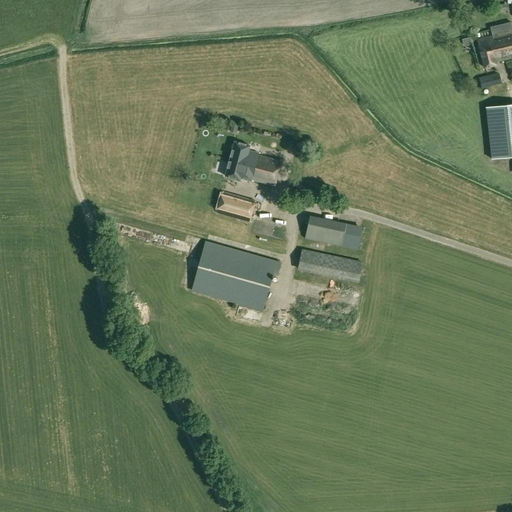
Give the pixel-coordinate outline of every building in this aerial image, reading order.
[(484,68),(497,65),(496,62),(511,58),(511,22),(491,27),(493,36),(490,36),(477,40),(484,68)] [(472,44),(470,37),(462,39),(464,46),(472,44)] [(482,87),(501,83),(499,73),(480,78),(482,87)] [(511,104),(486,107),(492,159),(511,156),(511,104)] [(297,144),(299,154),(312,151),(309,140),(297,144)] [(241,177),(275,186),(282,162),(258,155),(258,153),(248,150),(250,146),(235,141),(225,176),(240,180),(241,177)] [(217,212),(249,221),(255,201),(223,192),(217,212)] [(304,238),(357,250),(362,227),(346,224),(346,222),(309,214),(304,238)] [(255,221),(250,242),(280,249),(285,228),(255,221)] [(192,290),(262,310),(273,274),(277,275),(281,263),(206,241),(192,290)] [(299,268),(358,281),(362,263),(302,250),(299,268)]
